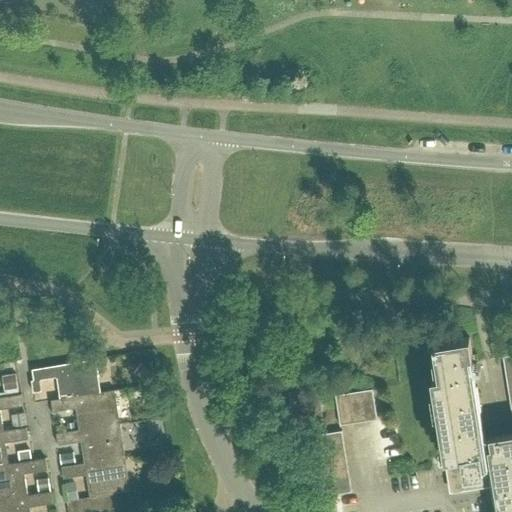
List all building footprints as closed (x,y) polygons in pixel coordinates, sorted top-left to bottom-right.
[(470,386),(466,355),(472,354),(469,336),(433,342),(439,376),(431,378),(444,458),(445,458),(446,461),(450,487),(458,485),(490,480),(494,503),(500,502),(501,511),(511,511),(511,432),(485,436),(477,385),(470,386)] [(511,353),(502,355),(502,356),(511,416),(511,353)] [(101,391),(95,358),(32,369),(34,379),(31,380),(33,391),(41,390),(39,379),(56,376),(60,398),(101,391)] [(293,421),(323,417),(320,402),(318,387),(288,392),(293,421)] [(360,390),(365,420),(377,418),(373,391),(372,388),(360,390)] [(79,429),(120,422),(114,389),(101,391),(60,398),(51,399),(53,411),(76,407),(79,429)] [(352,422),(365,420),(360,390),(348,392),(352,422)] [(339,424),(352,422),(348,392),(335,394),(339,424)] [(0,430),(4,430),(4,429),(0,408),(23,405),(21,393),(0,395),(0,430)] [(85,462),(125,456),(120,422),(79,429),(56,432),(58,444),(81,440),(84,462),(85,462)] [(0,464),(9,463),(5,441),(28,438),(26,426),(4,429),(4,430),(0,430),(0,464)] [(313,447),(343,442),(341,430),(311,435),(313,447)] [(315,459),(345,454),(343,442),(313,447),(315,459)] [(317,471),(347,466),(345,454),(315,459),(317,471)] [(102,494),(115,492),(131,489),(125,456),(85,462),(84,462),(61,466),(63,477),(86,474),(90,496),(102,494)] [(46,457),(34,459),(9,463),(0,464),(0,498),(28,494),(25,472),(48,469),(46,457)] [(319,483),(349,478),(347,466),(317,471),(319,483)] [(349,478),(319,483),(321,495),(351,490),(349,478)] [(53,502),(51,490),(28,494),(0,498),(0,511),(30,511),(30,506),(53,502)] [(117,511),(115,492),(102,494),(105,511),(117,511)] [(105,511),(102,494),(90,496),(92,511),(105,511)] [(92,511),(90,496),(78,498),(80,511),(92,511)] [(80,511),(78,498),(67,500),(68,511),(80,511)]
